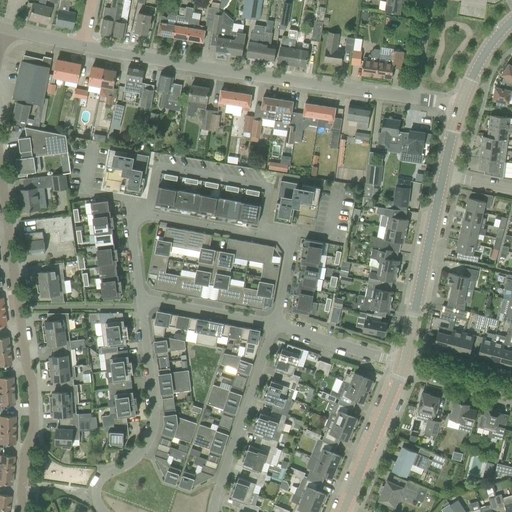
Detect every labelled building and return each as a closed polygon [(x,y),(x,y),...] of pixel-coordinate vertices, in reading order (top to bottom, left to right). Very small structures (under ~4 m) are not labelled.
[(36,0),(39,1),(38,5),(32,3),(28,19),(47,24),(51,8),(45,7),(46,0),(36,0)] [(59,0),(58,10),(55,26),(71,29),(74,14),(67,13),(69,0),(59,0)] [(112,0),(111,8),(105,7),(100,33),(113,36),(117,10),(118,5),(118,4),(122,5),(123,0),(112,0)] [(117,10),(113,36),(124,38),(126,28),(127,23),(131,0),(128,0),(123,0),(122,5),(118,4),(118,5),(117,10)] [(221,0),(220,7),(223,9),(230,1),(228,0),(221,0)] [(244,0),(242,17),(245,18),(251,19),(254,0),(244,0)] [(254,0),(251,19),(259,20),(262,0),(254,0)] [(387,0),(387,3),(385,12),(399,14),(401,3),(403,3),(404,0),(387,0)] [(215,14),(219,15),(220,4),(212,3),(211,8),(209,8),(206,19),(214,21),(215,14)] [(316,21),(315,21),(311,40),(320,42),(326,8),(319,7),(317,15),(316,21)] [(191,22),(193,11),(187,10),(185,21),(191,22)] [(190,28),(188,40),(203,42),(206,26),(199,25),(200,20),(192,19),(193,11),(191,22),(190,28)] [(137,22),(138,25),(136,33),(147,35),(149,27),(150,28),(151,23),(150,22),(152,15),(139,12),(137,22)] [(282,12),(280,25),(287,26),(289,13),(282,12)] [(362,12),(360,19),(367,21),(369,13),(362,12)] [(218,34),(220,34),(223,16),(219,15),(215,14),(214,21),(212,33),(218,34)] [(169,20),(163,17),(161,16),(160,25),(158,34),(173,37),(175,25),(168,24),(169,20)] [(264,34),(261,60),(274,62),(276,46),(271,46),(273,33),(272,33),(274,22),(267,21),(265,35),(264,34)] [(217,37),(215,52),(229,54),(233,31),(234,25),(233,25),(227,24),(222,23),(220,34),(218,34),(217,37)] [(175,25),(173,37),(188,40),(190,28),(175,25)] [(233,31),(229,54),(242,57),(246,33),(243,33),(233,31)] [(261,60),(264,34),(253,33),(251,34),(249,42),(246,57),(261,60)] [(339,34),(329,33),(325,62),(340,64),(342,54),(342,51),(337,50),(339,34)] [(280,52),(278,62),(292,65),(294,49),(295,42),(296,40),(289,39),(289,37),(282,35),(282,39),(280,52)] [(355,38),(347,37),(345,52),(353,53),(353,50),(354,50),(355,38)] [(294,49),(292,65),(305,67),(307,57),(309,43),(301,42),(301,43),(295,42),(294,49)] [(361,75),(376,77),(378,62),(379,54),(380,50),(374,49),(371,51),(370,55),(369,54),(368,57),(364,57),(363,65),(361,75)] [(362,51),(354,50),(353,50),(353,53),(351,65),(360,66),(362,51)] [(378,62),(376,77),(392,79),(393,68),(401,69),(404,52),(394,51),(393,56),(379,54),(378,62)] [(24,101),(38,105),(43,106),(49,68),(52,59),(44,57),(43,60),(24,56),(14,99),(24,101)] [(65,80),(69,62),(57,59),(55,69),(54,77),(65,80)] [(69,62),(65,80),(77,82),(79,74),(81,64),(69,62)] [(505,70),(501,75),(504,77),(501,82),(509,86),(510,82),(511,82),(511,65),(511,66),(509,64),(508,66),(507,65),(504,69),(505,70)] [(101,87),(104,69),(92,66),(90,76),(89,84),(90,84),(88,92),(99,94),(101,87)] [(124,88),(124,91),(139,94),(139,98),(142,98),(144,88),(145,83),(142,83),(143,79),(144,69),(128,67),(127,76),(126,80),(124,88)] [(113,105),(114,97),(115,97),(117,90),(113,89),(114,81),(116,71),(104,69),(101,87),(109,88),(107,96),(106,104),(112,105),(113,105)] [(160,74),(158,84),(157,91),(163,92),(160,107),(167,108),(169,100),(179,102),(182,85),(173,83),(173,85),(172,85),(173,77),(160,74)] [(494,94),(493,100),(496,101),(495,106),(507,107),(508,103),(508,104),(510,96),(511,96),(511,86),(511,87),(509,86),(501,82),(499,88),(495,87),(495,89),(494,89),(493,94),(494,94)] [(56,85),(49,84),(47,92),(54,94),(56,85)] [(189,100),(188,107),(204,109),(201,129),(208,130),(209,130),(211,114),(211,110),(206,110),(207,102),(208,98),(209,88),(191,85),(190,95),(189,99),(189,100)] [(141,106),(150,108),(154,90),(144,88),(142,98),(141,106)] [(79,106),(82,91),(76,89),(73,106),(79,107),(79,106)] [(234,104),(236,93),(221,90),(219,100),(219,106),(226,107),(227,103),(234,104)] [(88,92),(82,91),(79,106),(85,107),(88,92)] [(236,93),(234,104),(242,106),(241,110),(249,111),(251,95),(236,93)] [(260,118),(275,121),(278,99),(263,97),(260,118)] [(278,99),(275,121),(274,128),(287,130),(288,125),(289,123),(290,123),(293,101),(278,99)] [(17,102),(13,118),(15,118),(14,124),(25,127),(39,130),(40,122),(35,120),(27,119),(30,105),(26,104),(17,102)] [(318,117),(320,106),(305,103),(304,113),(303,119),(310,120),(311,116),(318,117)] [(367,130),(369,118),(371,108),(349,105),(347,115),(347,120),(357,122),(356,128),(367,130)] [(318,117),(317,127),(325,128),(330,129),(331,124),(333,124),(334,120),(334,118),(335,108),(320,106),(318,117)] [(122,113),(113,111),(111,121),(120,123),(122,113)] [(149,124),(158,125),(160,115),(151,113),(149,124)] [(211,114),(209,130),(218,132),(220,115),(211,114)] [(490,115),(489,127),(508,129),(511,129),(511,124),(509,125),(510,118),(490,115)] [(253,117),(246,116),(243,132),(244,132),(243,137),(248,137),(250,138),(250,133),(253,117)] [(380,133),(378,147),(380,147),(388,148),(389,146),(389,143),(397,144),(398,136),(399,130),(400,120),(383,118),(381,128),(381,133),(380,133)] [(253,119),(250,141),(258,142),(259,137),(260,137),(262,120),(253,119)] [(296,126),(288,125),(287,130),(285,143),(286,143),(293,144),(294,141),(293,141),(295,130),(296,126)] [(26,137),(19,138),(20,152),(28,151),(28,157),(34,156),(34,157),(39,156),(61,153),(68,152),(66,136),(66,135),(39,130),(25,127),(26,137)] [(511,129),(508,129),(489,127),(488,137),(482,136),(482,137),(507,140),(508,134),(511,134),(511,129)] [(329,148),(337,149),(340,131),(332,129),(329,148)] [(293,141),(294,141),(301,142),(303,131),(295,130),(293,141)] [(421,154),(422,145),(423,145),(425,133),(410,131),(408,141),(402,141),(400,161),(422,164),(423,155),(421,154)] [(356,132),(355,139),(363,140),(369,141),(370,135),(356,132)] [(482,137),(481,148),(506,151),(507,140),(482,137)] [(340,146),(337,166),(342,167),(345,147),(345,140),(340,139),(339,146),(340,146)] [(481,148),(480,158),(505,161),(506,151),(481,148)] [(106,170),(123,173),(123,177),(127,178),(124,193),(142,196),(144,179),(138,178),(139,173),(146,174),(149,158),(132,155),(131,160),(126,159),(127,154),(110,151),(106,170)] [(28,157),(16,158),(19,177),(28,176),(27,173),(41,171),(39,156),(34,157),(34,156),(28,157)] [(249,157),(248,165),(255,166),(256,158),(249,157)] [(505,161),(480,158),(478,170),(484,170),(484,175),(503,178),(505,161)] [(69,162),(62,163),(63,174),(65,174),(69,173),(71,173),(69,162)] [(269,162),(268,170),(277,171),(278,163),(269,162)] [(380,185),(382,165),(369,164),(366,183),(380,185)] [(65,174),(63,174),(25,179),(26,190),(37,188),(53,186),(54,190),(67,189),(65,174)] [(386,201),(385,208),(398,210),(407,211),(407,206),(410,189),(411,181),(397,178),(396,187),(395,187),(394,202),(386,201)] [(277,204),(274,221),(291,224),(294,207),(296,208),(299,208),(300,203),(317,206),(320,190),(320,188),(303,185),(302,187),(301,193),(297,192),(298,185),(298,184),(281,181),(281,182),(278,198),(284,199),(284,200),(283,204),(278,203),(277,204)] [(165,208),(169,189),(158,187),(155,204),(160,205),(160,207),(165,208)] [(40,210),(37,189),(37,188),(26,190),(19,191),(20,198),(21,198),(23,212),(40,210)] [(179,191),(178,191),(169,189),(165,208),(171,209),(171,207),(176,208),(176,207),(179,191)] [(179,190),(178,191),(179,191),(176,207),(181,208),(180,210),(186,211),(189,192),(179,190)] [(199,195),(200,195),(200,194),(189,192),(186,211),(191,212),(192,210),(196,211),(199,195)] [(490,209),(493,196),(481,194),(479,200),(469,198),(466,208),(483,213),(484,208),(490,209)] [(210,197),(200,195),(199,195),(196,211),(196,212),(201,213),(200,215),(206,216),(210,197)] [(217,216),(217,215),(220,198),(219,198),(210,197),(206,216),(212,217),(212,215),(217,216)] [(221,218),(227,219),(230,199),(220,197),(219,198),(220,198),(217,215),(221,216),(221,218)] [(364,197),(363,205),(372,207),(373,198),(364,197)] [(230,199),(227,219),(232,220),(232,218),(237,219),(240,202),(241,202),(241,201),(230,199)] [(92,214),(93,214),(109,211),(108,200),(101,201),(91,203),(92,214)] [(241,222),(247,223),(250,204),(241,202),(240,202),(237,219),(236,220),(242,221),(241,222)] [(250,204),(247,223),(252,224),(253,223),(258,224),(261,206),(250,204)] [(386,228),(406,232),(408,220),(397,217),(398,210),(378,207),(376,213),(389,216),(386,228)] [(463,219),(485,224),(486,219),(481,218),(483,213),(466,208),(463,219)] [(93,214),(94,224),(114,222),(113,216),(111,216),(110,211),(109,211),(93,214)] [(59,231),(60,242),(74,240),(71,215),(36,220),(37,229),(38,229),(39,231),(39,232),(43,231),(46,231),(46,233),(59,231)] [(463,219),(461,230),(477,234),(482,235),(484,235),(486,230),(483,229),(485,224),(463,219)] [(111,222),(94,224),(95,235),(96,235),(112,233),(111,229),(112,229),(112,224),(111,224),(111,222)] [(154,239),(151,257),(167,260),(170,246),(185,249),(189,231),(166,227),(163,241),(154,239)] [(370,246),(379,248),(387,249),(389,250),(391,241),(403,244),(406,232),(386,228),(384,239),(372,236),(370,246)] [(461,230),(458,240),(480,245),(481,240),(476,239),(477,234),(461,230)] [(39,232),(39,231),(25,233),(26,241),(28,241),(30,255),(40,253),(45,253),(43,231),(39,232)] [(198,265),(214,269),(217,251),(209,250),(212,235),(189,231),(185,249),(200,251),(198,265)] [(96,246),(97,246),(113,244),(113,243),(112,233),(96,235),(95,235),(96,246)] [(217,251),(214,269),(230,272),(232,258),(248,261),(251,243),(228,238),(226,253),(217,251)] [(303,246),(302,251),(320,255),(322,243),(305,239),(304,246),(303,246)] [(478,251),(480,245),(458,240),(456,251),(467,254),(466,260),(478,263),(479,257),(472,255),(474,250),(478,251)] [(97,246),(98,257),(118,254),(117,248),(115,249),(114,243),(113,243),(113,244),(97,246)] [(251,243),(248,261),(263,263),(261,278),(277,281),(280,264),(271,263),(274,247),(251,243)] [(387,249),(379,248),(378,250),(372,249),(370,258),(376,260),(378,263),(379,263),(378,268),(397,272),(399,261),(393,260),(394,251),(389,250),(387,249)] [(490,257),(496,259),(498,250),(493,249),(490,257)] [(500,254),(500,257),(506,258),(507,256),(508,252),(502,250),(500,254)] [(318,267),(318,266),(320,255),(302,251),(301,257),(302,257),(300,264),(301,264),(318,267)] [(118,254),(98,257),(99,267),(116,265),(117,265),(116,260),(118,260),(118,254)] [(167,260),(151,257),(148,274),(157,275),(154,290),(177,294),(180,276),(165,274),(167,260)] [(37,285),(64,281),(63,269),(65,269),(64,263),(52,264),(53,270),(40,272),(41,276),(36,276),(37,285)] [(319,266),(318,266),(318,267),(301,264),(300,269),(299,269),(298,275),(317,279),(319,266)] [(117,276),(118,276),(118,275),(117,275),(116,265),(99,267),(100,278),(101,278),(117,276)] [(203,284),(211,285),(214,269),(198,265),(196,279),(180,276),(177,294),(200,298),(203,284)] [(370,275),(369,280),(370,281),(380,283),(381,279),(395,282),(397,272),(378,268),(371,267),(370,275)] [(341,268),(339,275),(341,276),(347,277),(349,270),(341,268)] [(449,273),(446,285),(452,286),(466,289),(473,290),(475,281),(476,282),(478,271),(474,270),(464,268),(463,276),(449,273)] [(217,301),(240,306),(243,288),(228,286),(230,272),(214,269),(211,285),(219,287),(217,301)] [(298,281),(297,287),(313,290),(313,291),(314,291),(317,279),(298,275),(297,281),(298,281)] [(119,281),(118,276),(117,276),(101,278),(102,289),(122,286),(121,281),(119,281)] [(340,282),(351,284),(352,278),(347,277),(341,276),(340,282)] [(243,288),(240,306),(263,310),(265,295),(274,297),(277,281),(261,278),(259,291),(243,288)] [(43,292),(43,296),(50,295),(51,302),(65,302),(64,302),(63,293),(66,293),(64,281),(37,285),(38,293),(43,292)] [(372,298),(391,302),(393,292),(379,289),(380,285),(370,283),(368,283),(367,289),(365,296),(372,298)] [(122,286),(102,289),(104,300),(105,302),(113,302),(113,298),(121,297),(120,292),(122,292),(122,286)] [(459,302),(457,309),(464,311),(466,302),(464,302),(466,289),(452,286),(449,300),(459,302)] [(297,287),(296,287),(295,293),(294,293),(293,299),(311,302),(313,291),(313,290),(297,287)] [(389,312),(391,302),(372,298),(365,296),(363,304),(361,303),(360,309),(366,311),(366,309),(374,311),(375,309),(389,312)] [(342,308),(343,299),(335,297),(333,306),(341,308),(342,308)] [(311,302),(293,299),(292,304),(293,305),(292,311),(309,314),(310,307),(315,308),(316,303),(311,302)] [(503,299),(499,313),(503,314),(502,321),(508,322),(510,316),(511,316),(511,300),(510,300),(503,299)] [(333,306),(330,322),(338,323),(341,308),(333,306)] [(441,312),(452,315),(452,314),(456,316),(455,318),(467,321),(469,312),(464,311),(457,309),(442,306),(441,312)] [(151,319),(153,335),(163,337),(165,326),(176,328),(178,316),(178,315),(157,312),(156,318),(151,319)] [(47,325),(46,325),(42,326),(43,334),(70,331),(68,314),(69,314),(69,313),(47,313),(47,314),(48,314),(49,321),(47,321),(47,325)] [(99,313),(102,335),(128,332),(127,326),(126,326),(124,327),(123,320),(113,322),(112,313),(99,313)] [(365,319),(363,331),(383,335),(385,323),(378,322),(379,316),(381,317),(381,316),(367,313),(366,319),(365,319)] [(438,332),(434,345),(448,349),(451,335),(452,330),(455,318),(456,316),(452,314),(452,315),(448,329),(443,328),(442,333),(438,332)] [(483,320),(482,322),(488,324),(497,326),(499,320),(484,316),(483,320)] [(195,343),(206,345),(210,321),(190,318),(189,318),(190,318),(187,330),(198,332),(195,343)] [(210,321),(206,345),(216,347),(218,335),(228,337),(230,326),(230,325),(210,321)] [(244,355),(243,357),(244,357),(254,359),(259,343),(261,336),(259,335),(259,333),(259,331),(242,328),(240,337),(240,340),(246,341),(244,355)] [(503,349),(500,362),(511,365),(511,343),(509,343),(511,332),(511,329),(508,329),(507,335),(506,338),(503,349)] [(451,335),(448,349),(458,352),(463,333),(452,330),(451,335)] [(70,331),(43,334),(44,342),(49,341),(50,345),(52,345),(53,351),(71,349),(69,331),(70,331)] [(128,332),(102,335),(104,347),(101,347),(102,353),(104,353),(117,351),(116,346),(126,344),(126,338),(128,338),(129,338),(128,332)] [(463,333),(458,352),(469,354),(474,336),(463,333)] [(489,359),(495,335),(488,333),(486,339),(483,338),(478,357),(489,359)] [(163,337),(153,335),(154,338),(156,358),(168,356),(168,351),(185,349),(184,341),(179,340),(173,339),(163,337)] [(495,335),(489,359),(500,362),(503,349),(506,338),(495,335)] [(0,351),(9,351),(7,337),(0,337),(0,351)] [(84,339),(78,340),(79,348),(83,347),(88,347),(88,341),(85,341),(84,339)] [(278,352),(276,358),(296,365),(296,364),(297,364),(299,358),(298,358),(299,355),(300,355),(302,349),(297,348),(288,344),(286,350),(282,349),(280,354),(278,353),(279,353),(278,352)] [(73,366),(71,349),(53,351),(54,357),(51,357),(51,361),(47,361),(47,369),(74,367),(74,366),(73,366)] [(0,365),(11,365),(9,351),(0,351),(0,365)] [(117,351),(104,353),(107,371),(112,370),(132,368),(132,361),(131,362),(129,362),(128,356),(118,357),(117,351)] [(224,353),(220,364),(237,370),(236,375),(247,379),(254,359),(244,357),(243,357),(224,353)] [(275,370),(292,376),(296,365),(276,358),(274,364),(275,364),(277,365),(275,370)] [(321,374),(325,363),(319,361),(316,372),(321,374)] [(331,365),(325,363),(321,374),(327,376),(331,365)] [(61,380),(61,386),(74,385),(73,379),(75,379),(74,367),(47,369),(48,378),(53,377),(53,381),(61,380)] [(108,378),(109,389),(122,387),(121,381),(131,380),(130,374),(132,373),(133,374),(132,368),(112,370),(113,378),(108,378)] [(170,368),(158,369),(160,384),(190,380),(188,370),(170,373),(170,368)] [(343,381),(368,391),(368,390),(371,391),(374,383),(372,382),(372,380),(355,373),(351,372),(349,375),(346,374),(343,381)] [(0,377),(0,391),(13,391),(12,377),(0,377)] [(190,380),(160,384),(162,399),(174,398),(173,393),(191,390),(190,380)] [(267,384),(265,390),(285,397),(288,387),(288,386),(271,381),(269,386),(267,385),(268,385),(267,384)] [(288,386),(288,387),(295,390),(297,383),(293,382),(290,381),(288,386)] [(334,402),(336,398),(340,399),(339,400),(341,401),(350,405),(353,398),(363,402),(364,401),(366,402),(370,394),(367,393),(368,391),(343,381),(338,393),(332,390),(330,395),(329,395),(327,400),(334,402)] [(61,392),(54,393),(54,396),(50,397),(50,405),(78,403),(77,385),(74,385),(61,386),(61,392)] [(213,385),(210,394),(238,404),(243,390),(232,386),(230,390),(213,385)] [(122,387),(109,389),(111,399),(115,399),(116,406),(137,403),(136,397),(136,398),(134,398),(133,392),(123,393),(122,387)] [(265,390),(263,396),(264,397),(264,396),(266,397),(264,402),(273,405),(271,410),(286,416),(289,408),(291,409),(293,401),(291,401),(291,399),(285,397),(265,390)] [(0,391),(0,410),(1,410),(1,406),(14,405),(13,391),(0,391)] [(422,395),(421,394),(420,401),(421,401),(418,411),(427,413),(429,416),(424,433),(437,436),(440,422),(433,420),(434,415),(435,415),(437,408),(439,398),(430,395),(430,394),(426,393),(426,394),(423,393),(422,395)] [(210,394),(207,404),(224,410),(222,414),(233,418),(238,404),(210,394)] [(457,430),(462,431),(471,433),(472,428),(477,410),(468,407),(469,405),(454,401),(451,410),(449,419),(459,422),(457,430)] [(328,419),(334,422),(352,429),(352,428),(355,429),(358,421),(356,420),(357,418),(347,414),(350,407),(338,402),(334,413),(331,411),(328,419)] [(60,422),(79,421),(78,414),(76,414),(76,404),(78,403),(50,405),(51,413),(56,413),(56,416),(60,416),(60,422)] [(137,403),(116,406),(117,413),(110,414),(108,416),(102,417),(104,426),(114,424),(127,423),(126,417),(136,416),(135,409),(137,409),(137,410),(138,410),(137,403)] [(175,409),(163,410),(165,423),(193,433),(197,424),(176,417),(175,409)] [(488,437),(502,440),(502,438),(505,429),(497,427),(501,413),(485,409),(484,415),(481,414),(477,428),(489,431),(488,437)] [(256,417),(254,423),(282,432),(282,430),(284,430),(286,423),(284,422),(286,416),(271,410),(269,416),(260,413),(259,418),(257,417),(256,417)] [(0,416),(0,430),(14,430),(14,416),(0,416)] [(56,438),(55,444),(62,445),(62,448),(71,449),(71,445),(72,445),(72,440),(79,439),(79,429),(82,429),(82,431),(90,431),(91,421),(79,421),(60,422),(61,429),(58,428),(57,432),(56,432),(56,438)] [(327,429),(323,438),(325,439),(335,443),(337,436),(347,440),(348,439),(350,440),(354,432),(351,431),(352,429),(334,422),(331,430),(327,429)] [(129,437),(127,423),(114,424),(114,427),(111,427),(111,432),(108,431),(107,447),(108,447),(108,451),(117,451),(117,448),(123,448),(124,437),(128,437),(128,438),(129,437)] [(165,423),(160,438),(171,441),(172,441),(173,437),(190,443),(193,433),(165,423)] [(282,432),(254,423),(252,429),(253,429),(253,428),(255,429),(253,434),(261,437),(259,442),(276,448),(282,432)] [(200,425),(196,434),(225,444),(230,429),(218,426),(216,430),(200,425)] [(14,430),(0,430),(0,444),(14,444),(14,430)] [(196,434),(193,444),(210,449),(209,454),(220,458),(225,444),(196,434)] [(319,460),(336,467),(337,466),(339,467),(343,458),(340,457),(341,456),(331,452),(334,445),(324,441),(322,440),(318,451),(321,453),(319,460)] [(277,448),(276,448),(259,442),(257,448),(249,445),(248,450),(246,450),(246,449),(245,449),(243,455),(263,461),(270,464),(274,454),(275,455),(277,448)] [(180,445),(178,450),(187,453),(188,448),(180,445)] [(156,449),(154,456),(159,458),(158,459),(157,462),(165,479),(165,480),(176,484),(175,484),(176,484),(179,475),(181,470),(170,466),(167,460),(169,455),(184,460),(187,453),(178,450),(169,447),(167,452),(156,449)] [(391,460),(387,468),(407,476),(411,468),(408,467),(410,463),(412,464),(424,469),(429,458),(404,448),(398,462),(391,460)] [(189,454),(196,456),(199,457),(201,452),(191,449),(189,454)] [(0,468),(13,470),(13,462),(14,456),(4,455),(0,454),(0,468)] [(445,458),(434,454),(430,465),(441,469),(445,458)] [(259,472),(263,461),(243,455),(241,461),(242,461),(242,460),(244,461),(242,466),(259,472)] [(214,476),(216,469),(218,464),(207,460),(199,457),(196,456),(193,464),(202,467),(201,472),(195,474),(184,471),(179,485),(180,485),(190,489),(191,488),(207,479),(209,475),(214,476)] [(307,476),(319,481),(322,474),(332,478),(332,477),(335,478),(338,469),(336,468),(336,467),(319,460),(316,466),(312,465),(307,476)] [(283,461),(280,467),(286,469),(289,463),(283,461)] [(487,462),(482,480),(489,482),(494,464),(487,462)] [(497,464),(494,476),(500,478),(501,473),(503,465),(497,464)] [(277,478),(281,469),(275,466),(270,475),(277,478)] [(12,484),(13,470),(0,468),(0,483),(2,483),(12,484)] [(232,487),(252,494),(256,483),(248,481),(239,477),(237,482),(235,482),(235,481),(234,481),(232,487)] [(293,494),(320,505),(321,504),(323,505),(327,496),(324,495),(325,494),(315,490),(318,483),(309,479),(307,478),(302,489),(297,486),(293,494)] [(387,504),(391,506),(395,507),(396,504),(398,501),(400,501),(401,498),(402,494),(400,494),(403,488),(403,487),(396,484),(387,480),(385,483),(384,487),(383,486),(382,486),(380,489),(379,493),(380,493),(381,494),(378,500),(383,502),(387,504)] [(408,481),(405,488),(417,493),(415,499),(422,502),(428,490),(408,481)] [(249,511),(253,511),(257,511),(259,507),(255,506),(259,496),(252,494),(232,487),(230,493),(231,493),(233,493),(231,498),(240,502),(238,507),(249,511)] [(0,508),(9,510),(11,496),(0,494),(0,508)] [(320,506),(320,505),(293,494),(291,500),(296,503),(292,511),(305,511),(306,511),(320,511),(322,507),(320,506)] [(511,511),(511,495),(503,499),(501,494),(495,496),(495,497),(499,511),(501,511),(506,511),(511,511)] [(489,499),(490,505),(480,508),(480,511),(499,511),(495,497),(489,499)] [(465,511),(458,500),(450,505),(454,511),(480,511),(480,508),(473,510),(466,511),(465,511)]
